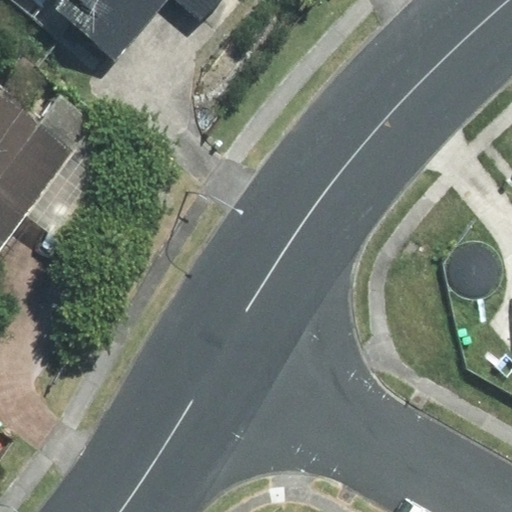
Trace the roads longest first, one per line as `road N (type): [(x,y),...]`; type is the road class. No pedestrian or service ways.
road 1 (tertiary): [(229,347),(370,124),(509,0)]
road 2 (residential): [(511,504),(229,347)]
road 3 (tertiary): [(62,511),(229,347)]
